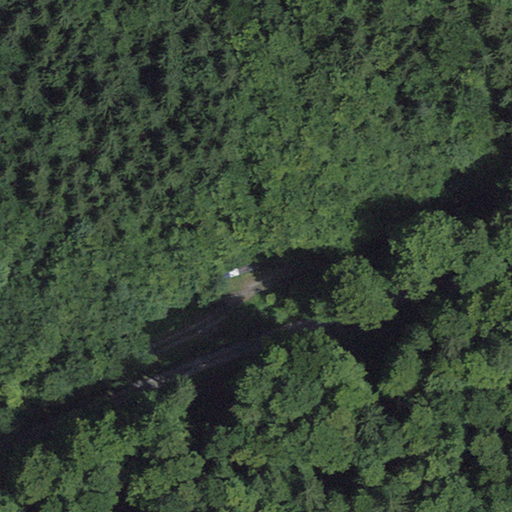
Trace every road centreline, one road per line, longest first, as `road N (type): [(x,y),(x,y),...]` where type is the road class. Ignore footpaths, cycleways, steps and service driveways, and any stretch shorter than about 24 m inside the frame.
road 1 (track): [(511,273),(403,295),(206,359),(0,447)]
road 2 (track): [(0,419),(162,347),(254,281)]
road 3 (track): [(254,281),(406,228),(511,174)]
road 4 (track): [(0,375),(254,281)]
